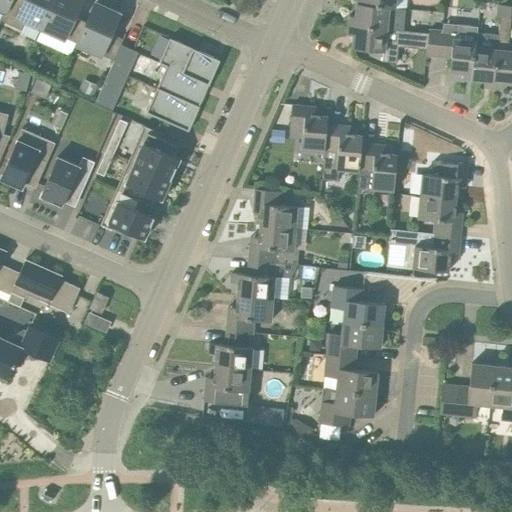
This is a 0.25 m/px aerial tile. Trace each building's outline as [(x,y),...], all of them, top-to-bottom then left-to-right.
[(26,20),(41,27),(52,0),(9,0),(5,10),(4,10),(0,18),(0,19),(7,23),(21,29),(26,20)] [(0,0),(0,8),(4,10),(5,10),(9,0),(0,0)] [(86,22),(74,17),(81,0),(52,0),(41,27),(77,43),(86,22)] [(406,10),(406,0),(356,0),(356,4),(368,5),(389,7),(389,8),(395,9),(406,10)] [(122,39),(110,33),(120,13),(118,12),(117,13),(95,3),(86,22),(77,43),(113,60),(122,39)] [(389,7),(368,5),(356,4),(356,10),(355,16),(349,16),(348,25),(387,29),(389,8),(389,7)] [(500,17),(511,18),(511,5),(498,4),(497,17),(500,17)] [(511,50),(508,50),(511,18),(500,17),(499,34),(497,49),(493,88),(503,89),(503,83),(511,83),(511,50)] [(443,23),(442,32),(439,57),(451,58),(450,71),(463,73),(462,78),(472,79),(475,47),(476,47),(477,32),(477,27),(443,23)] [(387,30),(387,29),(348,25),(347,35),(353,35),(352,48),(383,51),(382,62),(397,63),(398,47),(427,50),(429,34),(387,30)] [(439,57),(442,32),(429,30),(429,34),(427,50),(427,56),(439,57)] [(497,49),(499,34),(477,32),(476,47),(475,47),(472,79),(484,81),(484,87),(493,88),(497,49)] [(159,63),(166,66),(208,85),(209,85),(220,60),(170,38),(159,63)] [(138,53),(133,50),(121,45),(112,64),(129,72),(138,53)] [(121,91),(129,72),(112,64),(104,83),(121,91)] [(208,85),(166,66),(156,89),(199,108),(199,106),(208,85)] [(31,74),(18,71),(14,89),(26,92),(31,74)] [(48,84),(36,79),(31,90),(43,95),(48,84)] [(98,86),(84,80),(80,90),(93,96),(98,86)] [(112,110),(121,91),(104,83),(95,103),(112,110)] [(156,89),(146,112),(188,131),(199,108),(156,89)] [(326,124),(327,124),(328,116),(315,115),(316,110),(307,109),(307,106),(292,105),(289,131),(303,133),(302,150),(324,152),(324,151),(326,124)] [(0,158),(10,136),(3,134),(8,115),(0,112),(0,158)] [(127,122),(120,119),(114,132),(121,136),(127,122)] [(324,151),(324,152),(322,180),(338,181),(339,169),(359,171),(359,170),(361,143),(362,144),(362,135),(350,134),(350,129),(341,129),(341,126),(327,125),(327,124),(326,124),(324,151)] [(162,138),(164,134),(144,125),(141,132),(146,134),(134,162),(171,179),(180,158),(174,156),(178,146),(162,138)] [(26,179),(37,184),(55,143),(54,143),(22,129),(0,178),(22,188),(24,183),(26,179)] [(270,143),(281,144),(282,130),(271,130),(270,143)] [(114,132),(108,146),(115,149),(121,136),(114,132)] [(359,170),(359,171),(357,192),(373,194),(373,189),(394,190),(397,155),(385,154),(385,148),(376,148),(376,145),(362,144),(361,143),(359,170)] [(115,149),(108,146),(102,159),(109,162),(115,149)] [(82,156),(78,166),(57,156),(40,195),(52,201),(62,205),(67,194),(78,199),(94,162),(82,156)] [(109,162),(102,159),(96,172),(103,175),(109,162)] [(156,197),(161,199),(171,179),(134,162),(121,192),(152,205),(156,197)] [(420,196),(456,200),(457,188),(462,188),(463,179),(466,179),(467,164),(441,162),(439,176),(422,174),(420,196)] [(309,207),(297,206),(289,206),(290,192),(255,189),(254,203),(256,204),(256,213),(261,213),(260,225),(295,228),(307,230),(309,207)] [(148,214),(152,205),(121,192),(108,220),(103,217),(100,224),(120,233),(122,228),(144,238),(154,217),(148,214)] [(455,212),(456,200),(420,196),(418,218),(435,220),(434,234),(460,236),(461,221),(459,221),(460,212),(455,212)] [(293,250),(295,228),(260,225),(259,237),(254,237),(253,246),(250,246),(248,260),(276,263),(298,265),(299,251),(293,250)] [(460,236),(434,234),(432,247),(415,245),(413,268),(448,272),(449,259),(455,260),(456,251),(458,251),(460,236)] [(6,252),(0,249),(0,290),(10,295),(11,292),(20,273),(0,264),(6,252)] [(348,258),(339,257),(338,267),(347,268),(348,258)] [(69,313),(80,288),(60,280),(62,276),(25,260),(20,273),(11,292),(25,298),(27,294),(69,313)] [(234,273),(233,283),(238,284),(237,296),(273,299),(276,263),(248,260),(247,274),(234,273)] [(344,309),(343,322),(383,326),(385,304),(361,301),(363,289),(333,286),(331,308),(344,309)] [(301,297),(311,298),(312,288),(302,287),(301,297)] [(106,296),(107,293),(103,291),(102,294),(98,292),(90,309),(100,313),(108,296),(106,296)] [(8,301),(19,306),(22,298),(11,293),(8,301)] [(226,331),(252,333),(254,319),(271,321),(273,299),(237,296),(236,308),(231,307),(231,312),(230,316),(227,316),(227,322),(226,331)] [(380,348),(383,326),(343,322),(342,334),(329,333),(326,355),(356,357),(357,346),(380,348)] [(50,357),(57,340),(29,328),(27,332),(24,331),(22,332),(12,337),(10,338),(9,342),(0,338),(0,374),(8,378),(13,366),(21,349),(21,348),(38,356),(48,361),(50,357)] [(215,366),(250,369),(252,347),(251,347),(252,333),(226,331),(224,344),(212,343),(211,353),(216,354),(215,366)] [(355,370),(356,357),(326,355),(324,376),(337,377),(336,390),(376,394),(378,372),(355,370)] [(477,404),(489,405),(494,366),(472,363),(469,387),(457,385),(453,414),(475,417),(477,404)] [(250,369),(215,366),(214,378),(209,377),(208,386),(205,386),(204,401),(230,404),(247,406),(248,391),(250,369)] [(511,367),(494,366),(489,405),(502,406),(501,419),(511,420),(511,367)] [(336,390),(323,389),(322,401),(320,423),(349,426),(350,414),(373,416),(376,394),(336,390)] [(264,408),(262,425),(282,427),(284,410),(264,408)] [(310,445),(317,432),(290,416),(282,429),(310,445)] [(483,455),(467,453),(465,467),(482,469),(483,455)] [(53,495),(55,495),(54,493),(47,491),(46,491),(46,489),(44,490),(41,497),(41,498),(43,498),(44,498),(50,503),(51,502),(51,501),(53,495)]
